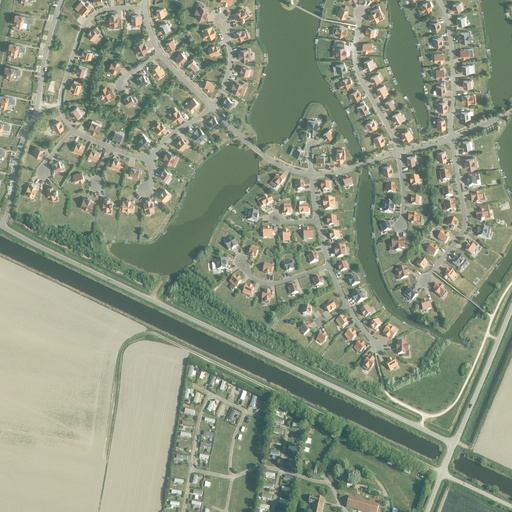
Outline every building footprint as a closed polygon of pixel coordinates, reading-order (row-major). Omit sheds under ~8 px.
[(81,1),(75,8),(79,12),(80,14),(81,13),(85,16),(90,9),(92,7),(89,4),(87,7),(81,1)] [(423,6),(419,8),(420,10),(421,9),(423,12),(425,10),(426,12),(431,10),(430,8),(432,7),(432,5),(431,4),(430,2),(427,4),(427,3),(423,5),(423,6)] [(462,4),(461,3),(453,6),(453,7),(453,8),(454,11),(454,10),(455,12),(461,10),(460,5),(462,4)] [(197,16),(196,19),(203,21),(204,18),(205,19),(208,13),(206,13),(207,9),(203,8),(204,6),(202,5),(201,7),(199,10),(196,9),(194,14),(197,16)] [(237,15),(234,17),(235,18),(236,19),(237,21),(240,19),(241,21),(242,22),(245,20),(244,19),(245,18),(243,17),(246,15),(245,13),(246,12),(245,10),(244,10),(242,8),(239,10),(240,12),(237,14),(237,15)] [(338,11),(340,12),(338,16),(339,16),(338,17),(340,18),(340,16),(345,18),(345,16),(346,16),(347,14),(346,13),(347,11),(344,10),(340,8),(338,11)] [(380,12),(378,8),(372,10),(374,13),(371,15),(371,16),(369,17),(369,18),(370,20),(371,21),(373,20),(374,22),(375,22),(378,21),(378,20),(377,18),(380,17),(379,15),(381,14),(380,12)] [(163,9),(156,11),(158,17),(164,16),(163,11),(165,11),(164,9),(163,9)] [(14,17),(14,19),(15,19),(14,20),(15,20),(14,25),(17,26),(17,27),(22,28),(23,22),(27,23),(32,24),(33,19),(28,18),(24,17),(20,16),(15,15),(15,16),(14,17)] [(110,19),(109,19),(109,22),(109,28),(115,28),(121,27),(121,21),(118,21),(117,18),(116,18),(116,15),(112,15),(112,18),(109,19),(110,19)] [(132,20),(133,24),(138,24),(138,26),(140,26),(140,24),(141,24),(140,19),(139,20),(139,15),(132,16),(132,17),(132,20)] [(463,25),(463,27),(465,26),(465,25),(465,21),(466,21),(465,17),(464,17),(464,16),(461,17),(457,18),(458,21),(457,21),(457,24),(458,24),(458,26),(463,25)] [(430,20),(431,23),(430,23),(431,27),(432,27),(433,31),(433,32),(435,32),(435,30),(440,29),(439,27),(440,27),(439,24),(438,22),(437,22),(436,18),(430,20)] [(163,33),(170,30),(169,27),(167,27),(165,22),(163,23),(164,24),(160,26),(160,28),(161,31),(162,31),(163,33)] [(89,34),(88,36),(91,39),(90,40),(92,41),(92,40),(96,43),(99,40),(96,38),(99,35),(98,34),(100,31),(96,27),(93,30),(91,32),(90,31),(88,34),(89,34)] [(205,33),(207,39),(215,36),(214,33),(215,33),(213,29),(212,30),(211,27),(204,30),(202,31),(203,34),(205,33)] [(338,34),(338,36),(342,37),(343,35),(346,35),(347,30),(344,30),(344,29),(339,28),(339,29),(336,28),(334,28),(334,30),(335,31),(335,33),(338,34)] [(373,36),(374,29),(368,28),(367,30),(366,33),(367,33),(366,35),(367,35),(366,37),(369,37),(369,35),(373,36)] [(237,34),(234,35),(235,39),(238,39),(239,41),(243,39),(243,37),(246,36),(245,34),(247,33),(246,31),(244,32),(244,31),(241,32),(241,31),(236,33),(237,34)] [(470,32),(460,33),(460,36),(459,36),(459,40),(460,40),(461,43),(469,42),(468,36),(470,35),(470,32)] [(435,48),(437,48),(437,46),(441,46),(441,44),(442,44),(442,41),(441,41),(441,38),(437,38),(434,38),(434,39),(432,39),(433,43),(434,43),(435,47),(435,48)] [(168,43),(166,44),(169,50),(175,46),(174,45),(173,42),(172,41),(171,41),(170,41),(168,42),(168,43)] [(135,46),(134,47),(135,50),(137,49),(140,55),(147,52),(146,49),(147,48),(145,45),(144,45),(143,43),(138,45),(137,42),(134,44),(135,46)] [(336,48),(337,58),(345,58),(344,55),(346,54),(346,51),(344,51),(344,48),(344,43),(336,43),(337,48),(336,48)] [(367,44),(363,44),(363,51),(364,51),(364,52),(367,52),(368,51),(371,51),(372,46),(373,46),(373,44),(372,44),(372,43),(367,43),(367,44)] [(9,46),(9,47),(9,48),(9,49),(9,54),(12,54),(12,55),(16,56),(17,51),(22,52),(24,52),(25,47),(23,47),(18,46),(18,45),(14,45),(10,44),(10,45),(9,46)] [(211,48),(208,49),(211,56),(215,55),(214,53),(218,52),(219,51),(219,50),(217,50),(216,46),(214,47),(213,46),(211,47),(211,48)] [(240,60),(248,60),(248,53),(250,53),(250,50),(248,50),(240,51),(240,52),(240,54),(239,54),(239,57),(240,57),(240,60)] [(464,51),(460,51),(461,58),(462,58),(462,59),(465,58),(469,57),(469,53),(470,53),(470,51),(468,51),(468,50),(464,50),(464,51)] [(83,52),(82,55),(82,57),(85,58),(84,59),(88,60),(88,59),(89,59),(90,55),(92,55),(92,53),(91,53),(90,52),(87,51),(84,51),(83,52)] [(184,53),(182,52),(181,53),(178,56),(179,56),(176,59),(181,64),(181,63),(182,64),(184,61),(187,58),(183,54),(184,53)] [(435,57),(435,62),(439,61),(439,62),(442,62),(442,61),(443,61),(443,54),(438,55),(438,54),(434,54),(434,55),(433,55),(433,57),(435,57)] [(373,63),(372,60),(364,63),(365,65),(364,66),(365,68),(366,68),(367,70),(371,68),(372,70),(373,69),(373,68),(372,64),(373,63)] [(111,63),(110,67),(112,68),(111,71),(113,72),(112,74),(115,74),(115,73),(116,70),(117,70),(119,66),(118,65),(119,62),(117,62),(116,61),(114,61),(113,64),(111,63)] [(196,64),(193,61),(187,67),(193,73),(196,69),(197,70),(199,69),(195,65),(196,64)] [(345,67),(344,64),(336,66),(337,70),(338,69),(339,73),(339,75),(341,74),(341,73),(346,72),(345,70),(346,70),(345,67)] [(155,74),(157,77),(161,74),(162,76),(164,74),(163,73),(164,73),(161,69),(160,70),(158,66),(156,67),(155,65),(151,68),(153,70),(152,70),(153,71),(155,74)] [(462,66),(462,69),(461,69),(462,72),(463,74),(467,73),(468,75),(470,75),(469,73),(469,69),(471,69),(470,65),(465,66),(462,66)] [(241,68),(240,71),(241,71),(240,72),(241,73),(239,76),(245,78),(246,75),(247,75),(249,69),(248,69),(248,68),(246,67),(245,67),(243,66),(242,68),(241,68)] [(4,69),(4,70),(5,71),(4,72),(5,72),(4,77),(7,78),(7,79),(12,79),(13,74),(20,75),(21,71),(18,70),(14,69),(10,68),(5,67),(5,68),(4,69)] [(79,67),(76,74),(81,76),(80,77),(82,78),(83,76),(83,77),(84,73),(86,73),(87,69),(79,67)] [(440,70),(436,70),(436,78),(440,78),(440,79),(444,78),(445,78),(444,70),(443,71),(440,71),(440,70)] [(373,83),(374,84),(380,81),(377,76),(379,75),(379,74),(377,75),(370,78),(371,80),(372,83),(373,83)] [(139,79),(137,80),(141,87),(145,85),(144,84),(147,82),(147,81),(149,81),(147,79),(146,80),(144,76),(142,77),(141,76),(139,78),(139,79)] [(344,86),(345,88),(349,87),(349,85),(352,84),(350,79),(347,80),(347,79),(342,80),(343,81),(340,82),(338,83),(339,85),(340,85),(341,87),(344,86)] [(74,81),(73,83),(72,86),(71,88),(72,89),(71,91),(75,92),(75,93),(77,94),(77,93),(79,89),(80,89),(81,86),(80,85),(80,84),(77,84),(78,82),(74,81)] [(206,84),(204,88),(212,91),(213,87),(214,88),(215,85),(214,85),(214,83),(211,82),(210,83),(207,82),(205,82),(204,83),(206,84)] [(231,94),(233,94),(234,92),(239,94),(243,85),(235,82),(234,85),(233,85),(232,88),(233,88),(232,91),(231,94)] [(380,95),(381,97),(385,95),(386,96),(387,95),(387,94),(387,93),(385,90),(386,89),(384,86),(377,90),(378,93),(379,95),(380,95)] [(445,94),(444,86),(441,86),(436,87),(436,91),(438,90),(438,94),(438,96),(440,96),(440,94),(445,94)] [(108,98),(109,100),(115,97),(112,91),(109,92),(108,90),(107,90),(105,88),(104,88),(103,89),(101,90),(103,92),(101,93),(101,94),(100,95),(101,97),(102,97),(103,97),(105,96),(106,99),(108,98)] [(352,96),(354,100),(360,97),(359,96),(360,95),(358,93),(357,91),(351,95),(349,96),(350,97),(352,96)] [(138,101),(134,94),(131,96),(129,97),(128,96),(126,98),(124,100),(126,103),(125,104),(127,106),(128,106),(128,107),(132,105),(131,104),(136,101),(136,102),(138,101)] [(465,102),(465,104),(470,103),(470,101),(473,101),(473,98),(475,98),(474,96),(473,96),(469,96),(469,95),(465,96),(465,97),(462,97),(462,102),(465,102)] [(0,106),(2,106),(2,107),(6,108),(7,103),(12,104),(14,104),(15,99),(13,99),(8,98),(4,97),(0,96),(0,106)] [(223,105),(229,110),(232,106),(231,105),(233,102),(234,101),(232,100),(231,101),(227,98),(226,100),(226,99),(224,102),(223,105)] [(189,108),(190,107),(193,110),(199,105),(193,99),(190,102),(191,103),(188,106),(187,107),(189,108)] [(388,101),(385,103),(389,110),(393,108),(393,109),(395,108),(394,107),(393,103),(394,103),(392,99),(391,100),(390,99),(388,101)] [(445,103),(437,104),(438,107),(439,107),(439,111),(440,111),(440,113),(442,112),(442,111),(446,111),(446,109),(447,108),(446,106),(445,103)] [(361,106),(357,108),(359,112),(360,111),(362,114),(363,115),(365,114),(364,113),(368,111),(367,109),(368,109),(366,106),(364,104),(361,106)] [(70,112),(75,119),(77,118),(78,120),(82,117),(81,115),(78,111),(79,111),(77,107),(76,108),(75,108),(73,109),(74,110),(70,112)] [(174,116),(172,117),(174,121),(176,120),(178,122),(179,122),(181,121),(182,120),(180,117),(181,117),(179,113),(178,113),(176,111),(175,109),(173,111),(174,112),(172,114),(174,116)] [(462,117),(462,120),(465,120),(470,119),(470,115),(468,116),(468,112),(468,110),(466,110),(466,112),(461,112),(461,114),(461,115),(461,118),(462,117)] [(395,122),(396,123),(400,121),(401,123),(403,122),(402,120),(400,117),(401,116),(399,113),(392,117),(394,119),(393,120),(395,122)] [(209,124),(207,126),(210,131),(216,126),(217,128),(220,125),(219,124),(220,123),(218,121),(217,122),(215,119),(213,120),(212,120),(210,122),(209,123),(209,124)] [(444,121),(440,121),(439,120),(437,120),(438,121),(438,125),(436,125),(437,129),(445,128),(444,121)] [(91,125),(89,130),(91,131),(91,132),(94,134),(95,133),(98,134),(101,127),(95,124),(95,122),(93,121),(92,123),(89,122),(88,124),(91,125)] [(311,121),(308,121),(308,131),(311,131),(311,132),(314,132),(314,131),(318,131),(318,123),(311,123),(311,121)] [(367,124),(370,130),(374,128),(375,130),(377,129),(376,127),(375,125),(376,125),(374,122),(373,121),(370,122),(370,121),(367,123),(367,124)] [(0,134),(1,135),(2,129),(6,130),(7,130),(9,130),(10,125),(8,125),(3,124),(0,122),(0,134)] [(61,125),(59,122),(52,126),(54,129),(55,128),(57,132),(58,133),(60,132),(59,131),(63,129),(62,127),(63,127),(61,124),(61,125)] [(158,129),(156,130),(159,134),(161,132),(163,134),(164,133),(165,132),(166,131),(164,129),(165,128),(162,125),(161,125),(159,123),(157,122),(156,124),(157,125),(155,127),(158,129)] [(195,133),(192,135),(198,142),(203,137),(204,138),(207,136),(205,135),(200,129),(197,131),(197,130),(194,132),(195,133)] [(404,139),(405,141),(412,138),(411,134),(409,135),(408,131),(407,130),(405,131),(406,132),(402,134),(403,136),(402,136),(403,139),(404,139)] [(332,136),(328,131),(323,135),(324,137),(323,137),(325,139),(326,139),(327,140),(329,142),(330,141),(329,139),(332,136)] [(115,133),(112,140),(114,141),(114,142),(117,143),(119,143),(121,139),(122,140),(123,138),(122,137),(118,135),(119,134),(115,133)] [(142,138),(137,143),(143,149),(145,147),(146,148),(149,145),(148,144),(150,142),(143,135),(141,137),(142,138)] [(381,136),(373,139),(375,142),(376,142),(378,146),(378,147),(380,146),(380,145),(384,143),(383,141),(384,141),(383,138),(382,139),(381,136)] [(180,141),(180,140),(178,142),(178,143),(176,145),(179,148),(181,150),(182,151),(185,148),(184,147),(188,143),(186,141),(185,142),(182,139),(180,141)] [(471,141),(463,142),(463,145),(462,145),(463,148),(464,148),(464,150),(469,149),(469,151),(471,150),(471,149),(470,145),(472,145),(471,141)] [(79,145),(77,144),(75,148),(74,148),(73,150),(74,150),(78,152),(77,153),(81,155),(84,147),(81,146),(81,145),(79,144),(79,145)] [(43,153),(42,153),(43,151),(43,150),(35,147),(34,151),(35,152),(34,155),(33,157),(35,157),(36,156),(40,158),(41,156),(42,156),(43,153)] [(293,147),(290,154),(293,155),(300,159),(301,156),(302,156),(303,154),(303,153),(303,151),(299,149),(300,148),(298,147),(297,149),(293,147)] [(337,160),(338,163),(343,163),(342,159),(345,159),(344,155),(342,155),(342,152),(339,152),(339,150),(337,150),(337,152),(337,155),(336,155),(336,160),(337,160)] [(98,156),(99,154),(92,151),(90,155),(88,154),(88,156),(89,157),(93,158),(92,160),(96,161),(98,156)] [(446,160),(445,152),(437,154),(437,157),(439,157),(439,161),(440,161),(440,163),(442,162),(442,161),(446,160)] [(165,159),(164,161),(171,165),(174,159),(175,160),(177,157),(175,156),(168,153),(166,155),(165,155),(164,158),(165,159)] [(319,156),(315,156),(316,164),(316,165),(324,164),(324,159),(325,159),(325,157),(324,157),(320,158),(319,156)] [(408,158),(407,158),(408,166),(413,165),(413,166),(415,166),(415,164),(414,160),(416,160),(415,156),(408,158)] [(465,160),(466,163),(465,163),(465,167),(466,167),(467,170),(475,169),(474,162),(476,162),(475,159),(473,159),(465,160)] [(115,168),(115,169),(118,170),(121,163),(119,162),(119,161),(116,160),(116,161),(114,160),(112,164),(111,163),(110,165),(111,166),(115,168)] [(59,171),(58,170),(62,168),(63,167),(62,165),(61,166),(59,162),(54,164),(52,165),(53,169),(54,172),(55,171),(55,173),(59,171)] [(390,167),(382,168),(383,172),(384,171),(385,175),(385,177),(387,177),(387,175),(391,174),(391,172),(392,172),(391,169),(390,167)] [(141,170),(131,169),(130,173),(129,173),(128,175),(130,175),(134,176),(133,178),(137,178),(138,174),(141,174),(141,170)] [(161,175),(160,177),(164,179),(164,180),(165,182),(166,180),(168,177),(170,178),(172,174),(171,174),(171,173),(169,171),(168,172),(165,170),(163,172),(161,174),(161,175)] [(447,172),(439,173),(440,177),(441,177),(442,181),(442,182),(444,182),(444,180),(449,180),(448,178),(449,177),(449,175),(448,175),(447,172)] [(74,177),(76,182),(80,181),(80,182),(83,180),(84,179),(82,173),(78,175),(77,173),(73,175),(74,176),(72,177),(72,178),(74,177)] [(476,182),(475,182),(474,177),(475,176),(475,174),(468,176),(468,179),(467,179),(468,181),(467,181),(467,184),(468,184),(469,187),(473,186),(473,187),(475,187),(475,186),(477,186),(476,182)] [(283,180),(285,178),(281,175),(279,177),(277,176),(274,179),(276,181),(274,183),(276,185),(275,186),(277,188),(278,186),(280,184),(281,185),(284,181),(283,180)] [(342,180),(344,185),(343,185),(343,187),(345,186),(345,187),(348,185),(349,187),(353,185),(350,177),(347,178),(344,179),(342,180)] [(411,181),(410,181),(411,184),(412,186),(413,186),(414,190),(419,189),(418,185),(418,181),(419,181),(418,177),(410,178),(411,181)] [(303,182),(295,183),(295,187),(297,186),(297,190),(304,190),(303,182)] [(36,186),(31,184),(30,187),(28,186),(26,191),(28,191),(27,194),(29,195),(29,197),(31,198),(32,196),(33,193),(34,194),(36,189),(35,189),(36,186)] [(49,196),(50,196),(51,199),(51,201),(53,200),(53,198),(55,198),(54,195),(57,194),(56,194),(58,193),(57,190),(56,191),(55,190),(53,190),(52,187),(51,188),(49,188),(48,189),(49,192),(48,192),(49,196)] [(451,188),(442,189),(443,193),(444,193),(445,197),(445,199),(447,198),(447,197),(452,196),(451,188)] [(168,198),(171,196),(165,190),(159,196),(163,199),(162,200),(163,201),(164,200),(167,197),(168,198)] [(474,195),(474,196),(471,196),(471,198),(471,199),(472,201),(475,200),(475,203),(476,202),(476,203),(479,203),(479,202),(480,202),(479,200),(482,199),(482,197),(484,196),(483,194),(482,194),(478,195),(478,194),(474,195)] [(273,201),(270,197),(268,198),(267,196),(263,199),(264,201),(261,202),(262,204),(260,205),(261,207),(263,206),(263,207),(266,205),(266,206),(271,204),(270,203),(273,201)] [(83,209),(84,208),(90,210),(93,203),(90,202),(91,200),(89,200),(87,199),(87,200),(84,199),(81,206),(80,208),(83,209)] [(104,212),(106,212),(106,210),(109,210),(109,207),(111,207),(113,207),(113,203),(112,203),(109,203),(110,200),(108,199),(106,199),(105,199),(105,202),(104,202),(103,205),(103,207),(104,207),(104,210),(104,212)] [(325,207),(325,210),(333,209),(333,202),(335,202),(334,199),(332,199),(324,200),(325,203),(323,203),(324,207),(325,207)] [(123,206),(123,209),(123,211),(126,211),(126,209),(133,210),(133,202),(130,202),(130,201),(127,200),(126,201),(123,201),(123,206)] [(150,211),(151,213),(153,212),(153,210),(152,207),(153,207),(152,203),(151,203),(150,200),(149,200),(147,201),(146,201),(146,204),(144,205),(144,208),(145,208),(145,209),(147,208),(148,211),(150,211)] [(385,202),(383,202),(383,205),(385,205),(384,212),(392,213),(393,210),(394,210),(394,206),(393,206),(393,203),(385,202)] [(300,207),(298,207),(298,209),(300,209),(300,213),(308,213),(310,213),(310,209),(307,209),(307,205),(303,205),(303,203),(299,203),(300,207)] [(453,203),(446,204),(447,211),(451,210),(451,212),(454,212),(453,210),(454,210),(453,208),(454,208),(454,205),(453,205),(453,203)] [(489,212),(488,207),(481,208),(482,212),(479,212),(479,213),(476,214),(476,215),(476,217),(477,217),(477,218),(480,218),(480,220),(481,220),(481,221),(484,221),(484,219),(485,219),(484,217),(487,217),(487,214),(489,214),(488,212),(489,212)] [(250,211),(248,210),(247,213),(249,214),(247,220),(256,222),(256,219),(257,219),(258,216),(257,215),(258,212),(249,211),(250,211)] [(408,219),(408,220),(411,221),(411,223),(416,223),(416,221),(419,221),(419,219),(421,219),(421,217),(419,217),(416,216),(416,215),(412,215),(412,216),(409,216),(409,217),(408,217),(408,219)] [(336,217),(328,218),(328,221),(327,221),(328,224),(328,226),(333,225),(333,227),(335,226),(335,225),(335,221),(336,221),(336,217)] [(450,219),(448,225),(452,226),(451,229),(453,229),(454,227),(455,226),(456,226),(457,223),(456,223),(457,221),(450,219)] [(388,223),(380,225),(381,229),(383,229),(384,232),(385,234),(386,233),(386,232),(390,230),(390,228),(389,225),(388,223)] [(488,229),(480,227),(479,230),(478,230),(477,233),(478,234),(478,237),(486,238),(487,232),(489,232),(490,229),(488,229)] [(263,229),(261,229),(261,232),(263,232),(264,238),(267,237),(267,236),(271,236),(273,235),(273,233),(271,234),(271,229),(263,229)] [(308,237),(308,239),(312,239),(311,231),(309,231),(308,230),(306,230),(306,231),(304,231),(304,236),(302,236),(302,238),(304,238),(308,237)] [(333,233),(330,234),(330,236),(329,236),(330,239),(331,239),(331,240),(338,239),(337,234),(339,234),(339,232),(337,233),(337,232),(336,233),(335,232),(332,233),(333,233)] [(446,235),(443,232),(439,237),(438,236),(437,237),(438,238),(437,239),(441,241),(442,240),(445,243),(449,237),(448,237),(449,237),(446,234),(446,235)] [(232,236),(230,238),(230,239),(225,243),(229,250),(231,249),(232,250),(235,248),(235,247),(237,245),(233,238),(232,236)] [(395,248),(395,251),(401,251),(401,248),(404,248),(404,241),(401,241),(401,239),(395,239),(395,241),(392,241),(392,245),(390,245),(390,248),(392,248),(395,248)] [(478,247),(479,246),(473,241),(471,244),(470,244),(469,245),(468,245),(466,248),(467,248),(465,250),(472,255),(475,252),(473,251),(476,247),(478,247)] [(427,251),(426,251),(430,254),(431,253),(434,256),(438,251),(437,250),(438,250),(435,247),(434,248),(431,245),(428,250),(426,248),(426,249),(427,251)] [(337,254),(337,257),(345,256),(344,249),(346,249),(345,246),(343,246),(335,248),(336,251),(335,251),(335,255),(337,254)] [(253,257),(255,257),(257,251),(251,249),(250,252),(248,252),(247,254),(249,255),(251,256),(250,256),(253,257)] [(309,260),(310,264),(318,261),(317,258),(318,258),(317,255),(316,255),(315,253),(311,255),(310,254),(308,254),(309,256),(310,260),(309,260)] [(454,260),(452,263),(459,268),(460,269),(462,266),(461,265),(465,260),(458,255),(457,257),(456,257),(453,260),(454,260)] [(216,260),(215,260),(215,263),(217,263),(217,270),(226,269),(225,266),(226,266),(226,262),(225,262),(225,259),(216,260)] [(420,261),(417,265),(423,269),(427,264),(421,260),(420,259),(419,260),(420,261)] [(294,269),(291,261),(287,262),(288,264),(284,265),(283,266),(283,267),(285,267),(287,271),(288,271),(289,271),(292,270),(291,270),(294,269)] [(340,270),(340,272),(347,269),(345,265),(347,264),(346,263),(345,263),(338,266),(339,267),(338,267),(339,270),(340,270)] [(265,264),(263,272),(266,273),(269,274),(269,273),(271,274),(272,269),(273,270),(274,268),(272,267),(268,266),(269,265),(265,264)] [(398,273),(400,279),(408,277),(407,274),(408,274),(407,270),(406,271),(405,268),(397,270),(396,271),(396,274),(398,273)] [(445,275),(443,278),(445,280),(447,277),(451,279),(455,274),(449,270),(448,271),(446,273),(446,274),(445,275)] [(353,277),(349,279),(349,281),(350,284),(351,284),(352,287),(360,283),(358,279),(357,280),(355,276),(354,275),(352,276),(353,277)] [(238,285),(241,281),(239,280),(240,279),(238,278),(237,278),(235,276),(230,282),(232,285),(233,284),(236,286),(238,287),(239,286),(238,285)] [(321,279),(320,277),(312,279),(313,283),(315,283),(316,287),(316,286),(317,288),(319,287),(318,286),(323,284),(322,282),(323,282),(322,279),(321,279)] [(245,289),(243,294),(247,295),(247,294),(251,296),(251,295),(252,296),(253,294),(252,294),(254,289),(252,288),(249,287),(246,286),(244,285),(242,288),(245,289)] [(294,294),(298,293),(295,285),(294,286),(287,288),(289,292),(290,291),(292,295),(292,297),(294,296),(294,294)] [(436,290),(435,292),(438,295),(440,293),(442,295),(444,293),(445,294),(447,292),(445,291),(443,289),(440,286),(439,287),(437,285),(436,286),(435,287),(434,288),(436,290)] [(406,297),(407,296),(412,300),(418,295),(416,292),(417,292),(414,289),(413,290),(411,287),(405,293),(404,295),(406,297)] [(360,290),(352,294),(354,297),(353,298),(355,301),(356,301),(357,303),(365,299),(361,293),(363,292),(361,290),(360,290)] [(267,302),(267,304),(269,304),(269,302),(269,299),(270,299),(271,295),(270,295),(270,292),(268,292),(268,291),(267,291),(265,291),(265,294),(263,294),(262,299),(265,299),(264,302),(267,302)] [(326,309),(329,312),(333,309),(335,308),(331,301),(328,303),(328,305),(325,307),(324,308),(325,310),(326,309)] [(422,308),(421,308),(421,310),(423,309),(423,310),(427,308),(427,310),(431,308),(428,301),(425,302),(425,301),(422,302),(423,303),(421,303),(422,308)] [(310,310),(311,307),(303,306),(302,310),(303,310),(303,314),(303,315),(305,316),(305,315),(305,314),(310,315),(310,313),(311,313),(311,310),(310,310)] [(370,309),(367,306),(361,311),(362,313),(362,314),(363,316),(364,315),(365,317),(369,315),(370,316),(371,315),(371,314),(371,313),(368,310),(370,309)] [(337,321),(336,322),(338,324),(338,325),(339,324),(340,324),(342,327),(343,328),(344,327),(343,326),(346,324),(347,323),(343,317),(340,319),(339,318),(337,320),(337,321)] [(373,323),(371,325),(372,327),(371,327),(373,330),(374,329),(375,330),(380,326),(377,322),(379,321),(378,320),(376,321),(375,322),(375,321),(372,323),(373,323)] [(302,332),(304,335),(311,330),(309,328),(310,327),(308,325),(307,325),(307,324),(306,324),(305,324),(302,326),(302,325),(301,325),(300,326),(301,327),(301,328),(303,331),(302,332)] [(388,327),(383,333),(386,335),(385,336),(388,338),(389,337),(391,339),(396,333),(391,329),(392,327),(390,325),(388,327)] [(351,331),(345,336),(347,339),(348,338),(351,341),(352,342),(353,341),(353,339),(356,336),(355,335),(355,334),(353,332),(353,333),(351,331)] [(318,339),(323,342),(327,337),(325,336),(326,335),(323,333),(323,334),(321,333),(319,332),(318,334),(320,335),(318,339)] [(360,342),(355,347),(360,352),(363,349),(364,351),(366,349),(364,347),(365,347),(363,346),(364,345),(362,343),(361,344),(360,342)] [(398,342),(398,345),(396,345),(396,351),(398,351),(398,355),(402,355),(402,357),(405,357),(405,355),(405,351),(408,351),(408,345),(405,345),(405,342),(398,342)] [(364,366),(363,367),(364,369),(366,367),(368,369),(369,366),(371,367),(374,364),(372,363),(374,360),(373,359),(372,358),(370,357),(368,360),(368,359),(365,363),(366,363),(364,366)] [(389,362),(386,364),(390,371),(394,369),(393,367),(396,365),(398,365),(397,363),(395,364),(393,360),(391,361),(391,360),(388,362),(389,362)] [(215,404),(211,402),(206,411),(210,413),(215,404)] [(287,409),(278,404),(275,410),(284,414),(287,409)] [(218,419),(223,407),(220,406),(215,417),(218,419)] [(316,477),(319,468),(310,466),(307,474),(316,477)] [(370,478),(372,473),(363,468),(361,472),(370,478)] [(339,498),(346,500),(346,502),(348,502),(346,508),(360,511),(383,511),(385,507),(374,504),(375,502),(370,501),(369,503),(360,501),(361,498),(356,497),(356,499),(343,496),(340,495),(339,498)] [(321,511),(324,500),(310,496),(308,503),(313,504),(311,511),(321,511)]
